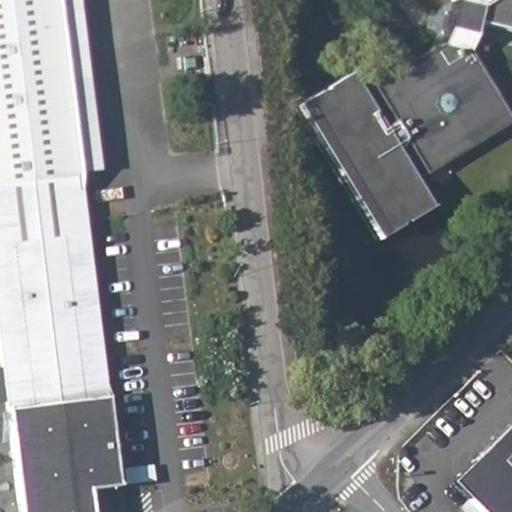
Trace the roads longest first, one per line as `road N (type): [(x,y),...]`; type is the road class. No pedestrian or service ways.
road 1 (residential): [(309,498),(276,442),(227,0)]
road 2 (unclassified): [(337,469),(511,305)]
